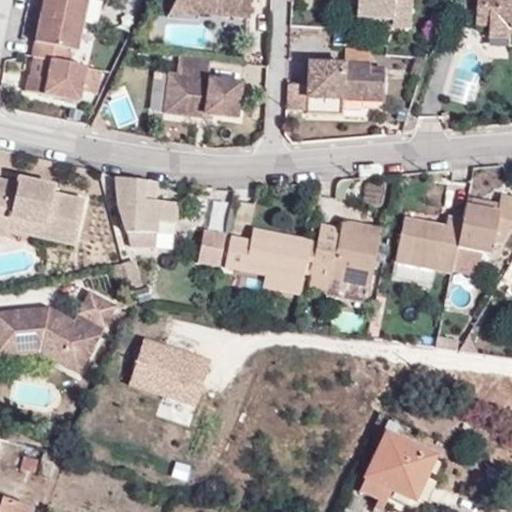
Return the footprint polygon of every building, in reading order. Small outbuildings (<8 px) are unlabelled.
[(43,0),(40,15),(82,24),(87,0),(43,0)] [(175,0),(167,16),(197,18),(197,15),(247,17),(248,0),(175,0)] [(356,0),(355,18),(378,20),(392,21),(410,22),(411,0),(356,0)] [(511,0),(475,0),(475,26),(488,26),(488,38),(509,40),(510,31),(511,31),(511,0)] [(40,15),(31,57),(51,61),(69,65),(72,51),(76,52),(82,24),(40,15)] [(378,20),(355,18),(355,26),(378,28),(378,20)] [(410,30),(410,22),(392,21),(392,28),(410,30)] [(149,76),(155,64),(133,53),(118,83),(136,92),(145,75),(149,76)] [(210,60),(179,57),(176,77),(173,112),(237,119),(241,84),(208,80),(210,60)] [(86,70),(86,68),(69,65),(51,61),(46,81),(28,77),(25,91),(78,103),(80,92),(86,70)] [(368,75),(369,66),(308,64),(306,114),(341,116),(342,100),(343,94),(383,95),(384,76),(368,75)] [(480,65),(458,64),(456,97),(478,98),(480,65)] [(384,66),(369,66),(368,75),(384,76),(384,66)] [(100,73),(86,70),(80,92),(95,95),(100,73)] [(176,77),(169,76),(165,111),(173,112),(176,77)] [(16,183),(0,179),(0,228),(8,231),(11,218),(79,233),(86,200),(54,193),(56,187),(17,179),(16,183)] [(155,202),(157,183),(115,180),(119,213),(130,248),(155,249),(157,222),(160,223),(161,202),(155,202)] [(170,203),(161,202),(160,223),(169,223),(170,203)] [(499,213),(465,207),(462,221),(456,248),(490,255),(499,213)] [(79,233),(11,218),(8,231),(76,246),(79,233)] [(456,248),(462,221),(447,218),(445,228),(403,219),(395,262),(451,274),(456,248)] [(511,221),(501,220),(498,244),(511,245),(511,221)] [(332,279),(370,287),(381,230),(341,222),(339,230),(320,226),(307,289),(329,293),(332,279)] [(8,231),(0,228),(0,235),(7,237),(8,231)] [(302,284),(310,242),(252,230),(249,242),(230,238),(223,268),(264,276),(302,284)] [(299,296),(302,284),(264,276),(262,288),(299,296)] [(367,304),(370,287),(332,279),(329,293),(329,296),(367,304)] [(49,309),(0,312),(0,355),(39,352),(79,374),(116,308),(90,293),(73,322),(49,309)] [(129,386),(198,408),(213,361),(143,339),(129,386)] [(386,435),(365,479),(392,492),(407,498),(421,470),(428,455),(386,435)] [(434,458),(428,455),(421,470),(407,498),(413,501),(434,458)] [(382,511),(392,492),(365,479),(359,492),(378,501),(374,509),(379,511),(382,511)] [(31,511),(32,511),(0,500),(0,511),(31,511)]
